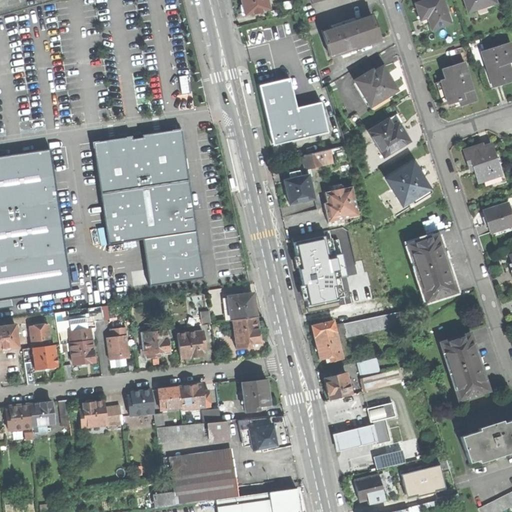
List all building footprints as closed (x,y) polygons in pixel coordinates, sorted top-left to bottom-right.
[(240,0),(242,5),(240,6),(242,14),(244,13),(244,15),(252,14),(253,16),(261,14),(261,12),(269,10),(266,0),(240,0)] [(423,0),(424,0),(414,3),(419,20),(427,17),(430,29),(450,23),(442,0),(423,0)] [(463,0),(467,11),(478,8),(479,13),(487,11),(485,5),(496,2),(494,0),(463,0)] [(329,56),(379,39),(375,26),(371,15),(346,24),(345,20),(337,23),(338,27),(321,33),(329,56)] [(481,52),(491,83),(501,80),(502,83),(506,82),(511,79),(511,77),(507,62),(511,60),(511,52),(509,43),(481,52)] [(463,62),(442,69),(445,79),(440,80),(444,93),(447,103),(458,100),(459,105),(475,100),(463,62)] [(353,80),(369,106),(396,89),(390,81),(392,80),(389,76),(387,73),(386,74),(381,66),(372,71),(371,69),(353,80)] [(177,77),(181,94),(190,92),(186,75),(177,77)] [(291,79),(260,86),(263,99),(274,145),(329,132),(322,103),(298,109),(291,79)] [(367,131),(382,157),(408,141),(402,131),(398,124),(401,122),(396,113),(367,131)] [(206,150),(202,128),(91,145),(105,232),(170,223),(178,272),(230,265),(206,150)] [(482,144),(462,150),(466,161),(468,168),(473,167),(477,180),(501,172),(497,161),(495,162),(493,155),(495,154),(491,144),(483,147),(482,144)] [(332,163),(328,149),(318,151),(322,166),(332,163)] [(0,300),(70,290),(50,150),(0,157),(0,300)] [(322,166),(318,151),(303,155),(307,170),(322,166)] [(385,180),(402,204),(427,188),(421,178),(423,177),(420,173),(418,170),(416,171),(411,163),(385,180)] [(284,181),(289,204),(313,199),(307,176),(299,178),(299,176),(290,178),(290,180),(284,181)] [(325,215),(327,223),(358,216),(351,187),(324,193),(326,203),(323,204),(325,215)] [(487,222),(490,231),(511,223),(511,218),(507,203),(483,211),(487,222)] [(327,235),(294,243),(297,257),(295,258),(297,267),(300,266),(302,277),(305,286),(301,287),(304,299),(306,298),(309,312),(339,305),(338,301),(340,301),(339,298),(345,296),(341,278),(348,276),(339,239),(334,240),(333,237),(327,239),(327,235)] [(427,300),(454,290),(444,263),(435,236),(408,245),(427,300)] [(231,321),(254,318),(253,306),(251,294),(242,295),(242,293),(234,294),(234,296),(228,297),(231,321)] [(94,328),(93,321),(102,320),(101,306),(87,308),(88,317),(68,319),(70,331),(67,331),(71,364),(82,363),(93,361),(89,329),(94,328)] [(201,325),(210,324),(208,311),(199,312),(201,325)] [(377,316),(345,323),(345,324),(347,334),(348,337),(377,330),(377,331),(403,326),(400,313),(378,317),(377,316)] [(256,329),(254,318),(231,321),(234,349),(252,347),(252,343),(257,342),(256,329)] [(315,343),(319,359),(328,357),(329,361),(341,358),(332,321),(311,326),(315,343)] [(54,323),(47,324),(49,339),(56,338),(54,323)] [(30,342),(49,339),(47,324),(28,326),(30,342)] [(338,336),(347,334),(345,324),(336,326),(338,336)] [(0,326),(0,349),(1,351),(4,350),(8,350),(8,347),(17,346),(14,325),(0,326)] [(123,359),(128,358),(124,328),(110,330),(111,338),(105,339),(108,361),(123,359)] [(161,351),(167,350),(165,330),(143,333),(145,349),(141,349),(142,354),(146,353),(146,358),(155,357),(161,356),(161,351)] [(176,335),(179,359),(185,358),(191,357),(191,358),(193,360),(198,359),(199,357),(199,356),(201,356),(201,349),(204,349),(202,331),(176,335)] [(442,342),(458,397),(486,388),(477,360),(469,334),(442,342)] [(38,347),(31,348),(34,369),(44,367),(56,366),(54,345),(42,347),(38,347)] [(124,367),(123,359),(108,361),(109,368),(117,367),(124,367)] [(357,362),(359,370),(372,367),(370,359),(357,362)] [(69,365),(61,366),(63,380),(71,379),(69,365)] [(27,366),(23,366),(25,384),(34,383),(32,370),(28,371),(27,366)] [(372,367),(359,370),(362,379),(374,376),(372,367)] [(362,379),(365,391),(401,383),(397,370),(374,376),(362,379)] [(329,400),(351,394),(345,372),(323,378),(326,389),(329,400)] [(265,380),(241,383),(244,411),(266,409),(266,405),(268,404),(267,392),(265,380)] [(179,407),(179,409),(203,406),(201,391),(201,385),(188,386),(177,387),(179,407)] [(160,409),(179,407),(177,387),(166,389),(157,390),(160,409)] [(129,416),(152,413),(149,391),(132,393),(129,394),(129,397),(126,397),(129,416)] [(59,416),(68,415),(66,401),(58,402),(59,416)] [(80,427),(106,425),(104,408),(103,401),(96,402),(90,403),(90,401),(84,401),(84,404),(81,404),(82,410),(79,410),(80,427)] [(368,407),(371,422),(386,418),(396,416),(393,401),(368,407)] [(45,425),(52,424),(50,402),(37,404),(28,405),(31,427),(45,425)] [(20,428),(31,427),(28,405),(15,406),(8,407),(8,410),(5,411),(7,430),(10,429),(20,428)] [(122,406),(104,408),(106,425),(124,423),(122,406)] [(210,410),(211,422),(219,421),(218,409),(210,410)] [(204,423),(207,422),(211,422),(210,410),(202,410),(204,423)] [(153,414),(154,428),(163,427),(161,413),(153,414)] [(69,425),(68,415),(59,416),(61,426),(69,425)] [(239,432),(241,432),(248,430),(248,428),(270,424),(268,415),(237,422),(239,432)] [(478,429),(459,436),(467,461),(478,457),(494,452),(495,456),(496,458),(500,456),(504,455),(504,453),(502,449),(511,446),(511,417),(502,421),(501,419),(477,427),(478,429)] [(376,441),(377,444),(391,441),(386,418),(371,422),(372,424),(376,441)] [(228,440),(226,420),(219,421),(211,422),(207,422),(209,442),(228,440)] [(203,438),(202,423),(163,427),(154,428),(156,443),(203,438)] [(253,449),(276,445),(273,433),(271,424),(270,424),(248,428),(248,430),(241,432),(243,442),(251,441),(253,449)] [(338,450),(376,441),(372,424),(333,433),(335,442),(338,450)] [(45,432),(45,425),(31,427),(31,432),(31,434),(45,432)] [(165,457),(167,468),(232,459),(230,447),(165,457)] [(373,467),(402,464),(401,452),(371,455),(373,467)] [(479,461),(495,456),(494,452),(478,457),(479,461)] [(172,506),(216,499),(237,496),(232,459),(167,468),(170,492),(172,506)] [(434,466),(397,474),(402,498),(440,490),(434,466)] [(356,491),(359,501),(368,499),(370,504),(384,501),(381,489),(387,487),(386,481),(380,482),(377,474),(354,480),(356,491)] [(300,511),(297,488),(275,491),(276,498),(277,511),(300,511)] [(478,511),(498,511),(511,505),(511,490),(477,508),(478,511)] [(216,499),(217,506),(276,498),(275,491),(237,496),(216,499)] [(153,508),(172,506),(170,492),(152,495),(153,508)] [(217,511),(277,511),(276,498),(217,506),(217,511)] [(388,504),(390,511),(393,511),(406,509),(404,500),(388,504)]
